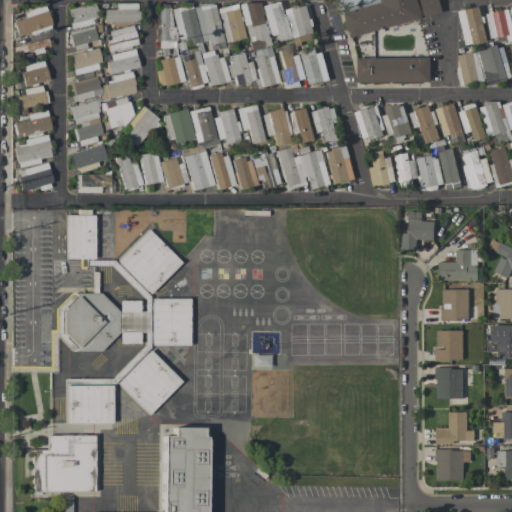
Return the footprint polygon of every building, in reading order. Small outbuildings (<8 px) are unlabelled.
[(349,37),(342,12),(380,2),(379,0),(438,0),(442,12),(349,37)] [(243,4),(248,25),(244,26),(247,37),(250,36),(253,47),(268,43),(258,1),(243,4)] [(268,33),(275,32),(277,41),(289,38),(280,1),(261,6),(268,33)] [(73,29),(97,23),(92,3),(68,9),(73,29)] [(137,3),(116,3),(116,10),(103,10),(103,22),(137,22),(137,3)] [(201,44),(214,41),(216,48),(223,47),(213,3),(193,8),(201,44)] [(173,48),(172,4),(158,4),(159,48),(173,48)] [(200,42),(190,4),(170,9),(177,35),(182,33),(186,45),(200,42)] [(216,8),(224,43),(244,38),(236,4),(216,8)] [(17,38),(51,28),(44,5),(23,12),(24,18),(12,21),(17,38)] [(290,37),(312,32),(306,5),(285,10),(290,37)] [(486,41),(478,7),(457,11),(464,46),(486,41)] [(491,43),(511,38),(511,27),(508,9),(485,14),(491,43)] [(105,30),(108,51),(137,46),(133,26),(105,30)] [(96,40),(93,28),(69,34),(73,50),(86,47),(85,43),(96,40)] [(48,46),(47,39),(24,44),(26,52),(48,46)] [(511,79),(502,44),(478,51),(487,85),(511,79)] [(259,86),(277,83),(271,47),(253,50),(259,86)] [(305,80),(298,55),(292,56),(290,47),(278,50),(283,69),(279,70),(283,86),(305,80)] [(69,55),(74,75),(100,68),(95,48),(69,55)] [(325,81),(322,57),(315,58),(314,49),(301,51),(305,83),(325,81)] [(104,57),(109,74),(138,67),(133,50),(104,57)] [(204,83),(199,51),(181,54),(186,86),(204,83)] [(201,53),(207,85),(227,81),(222,56),(214,58),(213,51),(201,53)] [(251,61),(244,62),(242,52),(226,55),(231,82),(254,78),(251,61)] [(458,55),(462,85),(481,82),(477,52),(458,55)] [(163,85),(182,82),(178,56),(159,59),(163,85)] [(429,57),(356,58),(356,83),(430,82),(429,57)] [(20,66),(25,86),(48,80),(43,60),(20,66)] [(94,72),(77,75),(78,81),(68,83),(72,101),(99,95),(94,72)] [(134,93),(131,72),(111,75),(112,81),(104,82),(107,97),(134,93)] [(24,95),(13,97),(15,109),(46,102),(42,84),(23,89),(24,95)] [(108,127),(133,120),(127,96),(102,102),(108,127)] [(103,138),(94,100),(69,106),(74,127),(72,127),(76,144),(103,138)] [(500,100),(479,106),(488,138),(494,136),(496,144),(510,140),(500,100)] [(511,134),(511,102),(503,105),(511,134)] [(411,134),(401,103),(384,108),(394,139),(411,134)] [(443,139),(462,133),(453,103),(434,109),(443,139)] [(464,134),(470,132),(473,142),(485,138),(475,104),(457,110),(464,134)] [(236,108),(240,130),(248,129),(251,143),(262,141),(256,105),(236,108)] [(136,147),(158,118),(141,106),(130,121),(134,124),(124,137),(136,147)] [(217,144),(207,106),(187,111),(197,149),(217,144)] [(361,141),(383,135),(377,106),(354,112),(361,141)] [(408,112),(413,128),(418,127),(424,144),(438,140),(427,106),(408,112)] [(332,107),(311,111),(316,134),(321,132),(323,142),(338,139),(332,107)] [(171,145),(193,138),(185,108),(162,115),(171,145)] [(302,143),(313,140),(304,108),(287,113),(293,134),(299,132),(302,143)] [(211,114),(217,139),(223,138),(226,147),(240,144),(231,109),(211,114)] [(288,143),(282,109),(261,112),(265,136),(273,134),(275,145),(288,143)] [(26,114),(27,120),(13,123),(16,137),(50,130),(46,110),(26,114)] [(23,139),(24,145),(13,147),(17,167),(40,162),(39,158),(50,156),(46,135),(23,139)] [(105,159),(101,145),(67,154),(71,168),(105,159)] [(277,150),(284,190),(305,186),(300,156),(292,158),(290,147),(277,150)] [(354,180),(345,147),(325,152),(333,185),(354,180)] [(489,151),(492,164),(489,165),(495,187),(511,182),(511,158),(507,160),(504,147),(489,151)] [(472,188),(492,183),(486,158),(478,160),(475,148),(462,152),(472,188)] [(458,188),(454,149),(440,151),(443,189),(458,188)] [(383,158),(382,150),(369,153),(372,167),(367,168),(371,187),(394,182),(389,157),(383,158)] [(212,185),(204,151),(182,156),(191,190),(212,185)] [(249,153),(258,187),(279,182),(271,153),(259,156),(258,151),(249,153)] [(135,162),(131,163),(127,152),(114,156),(124,190),(142,185),(135,162)] [(160,182),(156,152),(139,154),(142,184),(160,182)] [(208,157),(216,190),(234,185),(225,152),(208,157)] [(328,186),(325,161),(316,162),(315,153),(303,154),(308,189),(328,186)] [(417,178),(414,160),(408,161),(407,153),(395,155),(400,188),(412,186),(411,179),(417,178)] [(240,189),(256,185),(247,156),(231,160),(240,189)] [(420,187),(441,185),(438,156),(417,158),(420,187)] [(176,164),(175,158),(160,161),(165,187),(187,183),(183,163),(176,164)] [(21,191),(38,186),(39,188),(52,184),(46,162),(15,171),(21,191)] [(76,193),(100,192),(100,186),(109,186),(109,173),(75,174),(76,193)] [(415,250),(415,240),(433,240),(433,222),(420,221),(420,212),(407,212),(407,234),(401,234),(401,250),(415,250)] [(93,259),(94,215),(64,214),(63,258),(93,259)] [(501,255),(493,272),(507,278),(511,269),(511,248),(497,242),(493,251),(501,255)] [(476,250),(455,250),(455,262),(437,262),(437,280),(476,281),(476,250)] [(467,289),(440,290),(441,320),(467,320),(467,289)] [(511,289),(495,289),(495,306),(492,306),(492,320),(511,319),(511,289)] [(150,345),(188,345),(189,299),(151,298),(150,345)] [(511,325),(491,325),(490,340),(486,340),(486,352),(498,352),(498,358),(511,358),(511,325)] [(461,330),(436,331),(437,348),(434,348),(434,362),(462,361),(461,330)] [(511,367),(496,368),(496,381),(504,382),(504,398),(511,398),(511,367)] [(462,368),(435,368),(435,399),(462,399),(462,368)] [(511,411),(500,412),(501,422),(492,423),(492,439),(511,438),(511,411)] [(466,430),(466,412),(447,413),(447,428),(434,428),(435,443),(473,442),(473,430),(466,430)] [(204,511),(205,428),(172,427),(171,436),(161,436),(161,511),(204,511)] [(94,491),(93,435),(47,435),(47,449),(30,449),(31,492),(94,491)] [(504,481),(511,480),(511,449),(496,450),(496,467),(504,467),(504,481)] [(462,481),(462,463),(469,463),(470,450),(435,450),(435,480),(462,481)]
